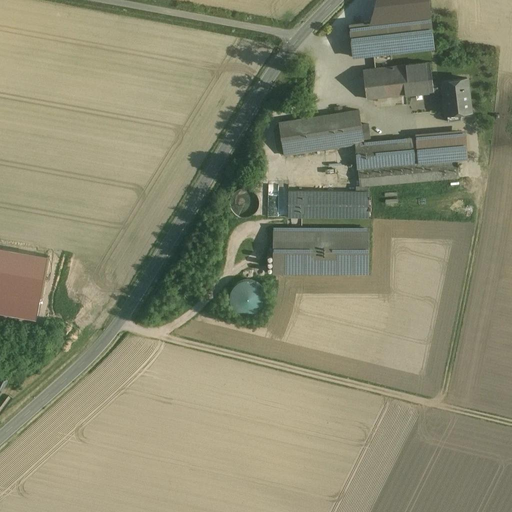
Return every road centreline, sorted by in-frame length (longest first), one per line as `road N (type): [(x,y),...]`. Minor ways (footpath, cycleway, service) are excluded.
road 1 (secondary): [(299,36),(113,330),(0,437)]
road 2 (track): [(119,321),(511,421)]
road 3 (track): [(440,404),(480,216),(469,123)]
road 4 (unclassified): [(101,0),(299,36)]
road 5 (track): [(155,334),(192,314),(225,278),(236,232),(261,236),(258,256)]
